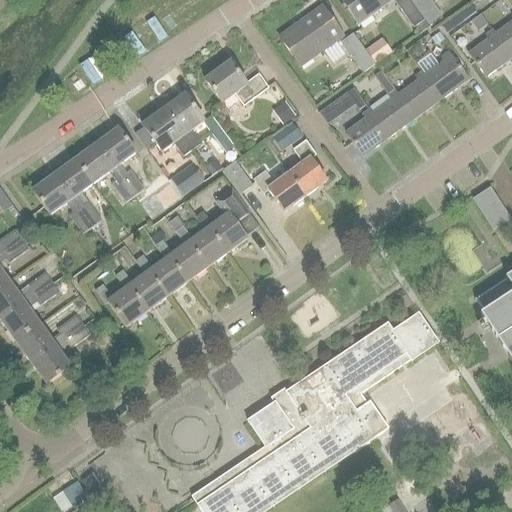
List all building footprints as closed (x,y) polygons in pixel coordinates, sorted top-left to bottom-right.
[(341,0),(359,26),(394,1),(393,0),(341,0)] [(428,29),(424,22),(407,0),(402,0),(396,4),(414,29),(418,35),(428,29)] [(408,0),(428,27),(441,17),(428,0),(408,0)] [(442,28),(447,35),(476,13),(471,7),(442,28)] [(323,9),(319,11),(279,39),(299,68),(320,53),(342,38),(323,9)] [(511,24),(496,37),(511,59),(511,19),(511,20),(511,24)] [(440,33),(431,39),(436,46),(444,40),(440,33)] [(511,61),(511,59),(496,37),(493,33),(486,38),(489,42),(469,56),(486,80),(511,61)] [(363,74),(374,67),(369,59),(353,35),(341,43),(363,74)] [(392,54),(387,47),(369,59),(374,67),(392,54)] [(422,74),(442,101),(468,82),(452,59),(451,60),(448,55),(442,59),(445,64),(426,77),(423,73),(422,74)] [(247,86),(230,64),(205,82),(222,105),(236,95),(244,106),(267,89),(258,78),(247,86)] [(442,101),(422,74),(416,78),(419,82),(399,96),(415,120),(442,101)] [(381,88),(387,96),(394,91),(388,83),(381,88)] [(345,96),(357,112),(365,106),(353,89),(345,96)] [(372,114),(389,138),(415,120),(399,96),(396,92),(390,96),(392,100),(372,114)] [(184,96),(163,111),(192,151),(201,145),(193,132),(204,124),(184,96)] [(295,118),(284,103),(272,112),(282,127),(295,118)] [(362,157),(389,138),(372,114),(369,110),(363,115),(366,119),(346,133),(362,157)] [(192,151),(163,111),(142,126),(163,154),(175,145),(184,157),(192,151)] [(324,111),(319,114),(318,115),(326,126),(332,122),(324,111)] [(216,122),(207,129),(225,153),(234,147),(216,122)] [(274,138),(283,150),(302,137),(293,125),(274,138)] [(119,130),(97,146),(115,170),(136,154),(119,130)] [(303,164),(289,174),(305,197),(327,182),(311,160),(315,157),(306,144),(294,152),(303,164)] [(97,146),(75,162),(93,186),(115,170),(97,146)] [(215,161),(204,169),(212,179),(222,171),(223,171),(215,161)] [(72,201),(93,186),(75,162),(54,177),(72,201)] [(236,163),(224,171),(241,195),(252,187),(236,163)] [(190,166),(170,181),(182,197),(202,183),(190,166)] [(122,179),(135,197),(144,190),(131,172),(122,179)] [(284,213),(305,197),(289,174),(274,185),(265,173),(254,181),(264,195),(269,191),(284,213)] [(51,217),(72,201),(54,177),(33,192),(51,217)] [(135,197),(122,179),(116,183),(112,186),(126,204),(135,197)] [(151,220),(180,199),(167,182),(138,202),(151,220)] [(486,232),(506,221),(487,187),(467,198),(486,232)] [(203,232),(208,230),(226,254),(245,240),(233,223),(246,213),(229,190),(212,202),(223,217),(210,226),(202,215),(195,220),(203,232)] [(79,210),(92,227),(101,221),(88,203),(79,210)] [(92,227),(79,210),(72,214),(69,217),(82,234),(92,227)] [(226,254),(208,230),(203,232),(191,241),(182,229),(174,234),(183,247),(188,245),(205,269),(226,254)] [(0,256),(21,242),(14,232),(0,242),(0,256)] [(205,269),(188,245),(183,247),(171,256),(161,244),(165,241),(160,233),(150,240),(156,248),(154,249),(163,262),(167,259),(185,284),(205,269)] [(21,242),(0,256),(0,289),(9,284),(0,271),(0,270),(27,251),(21,242)] [(185,284),(167,259),(163,262),(151,271),(142,258),(133,264),(143,277),(147,274),(164,299),(185,284)] [(144,315),(164,299),(147,274),(143,277),(131,286),(122,273),(113,279),(122,291),(126,289),(144,315)] [(9,284),(0,289),(0,321),(51,285),(44,275),(16,295),(9,284)] [(511,278),(475,303),(484,317),(481,319),(511,366),(511,278)] [(51,285),(0,321),(0,322),(15,343),(39,326),(30,313),(57,294),(51,285)] [(144,315),(126,289),(122,291),(110,300),(101,288),(93,294),(103,306),(106,304),(124,329),(144,315)] [(412,363),(439,345),(419,316),(393,333),(389,326),(320,372),(286,395),(284,391),(272,401),(275,406),(248,424),(265,449),(193,497),(203,511),(266,511),(319,477),(374,440),(388,431),(370,404),(368,405),(361,395),(411,362),(412,363)] [(62,341),(82,328),(75,318),(55,332),(62,341)] [(54,347),(39,326),(15,343),(30,364),(54,347)] [(82,328),(62,341),(69,351),(88,337),(82,328)] [(70,369),(54,347),(30,364),(46,386),(70,369)] [(87,498),(97,492),(87,475),(77,481),(87,498)] [(73,482),(59,492),(72,510),(86,500),(73,482)] [(404,511),(397,500),(386,507),(388,511),(404,511)]
